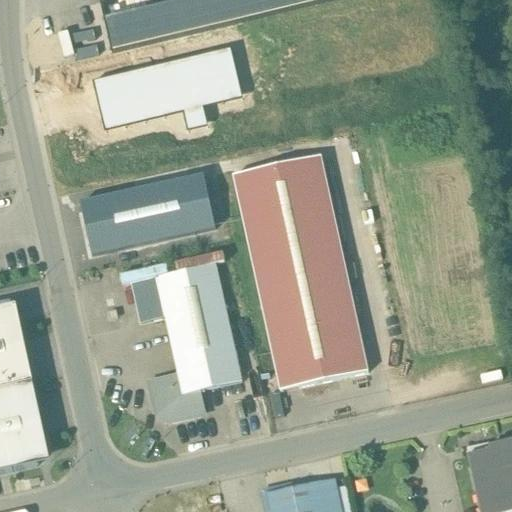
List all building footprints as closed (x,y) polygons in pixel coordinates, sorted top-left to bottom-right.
[(204,0),(106,23),(113,54),(340,0),(204,0)] [(321,159),(233,178),(280,394),(368,375),(321,159)] [(117,197),(129,251),(216,232),(204,177),(117,197)] [(117,197),(82,204),(79,205),(91,259),(129,251),(117,197)] [(427,287),(417,225),(381,231),(391,293),(427,287)] [(225,265),(223,256),(175,267),(177,276),(215,267),(225,265)] [(242,384),(215,267),(177,276),(168,278),(156,280),(165,320),(178,377),(183,398),(200,394),(242,384)] [(118,279),(120,288),(131,286),(156,280),(168,278),(166,269),(118,279)] [(165,320),(156,280),(131,286),(140,326),(165,320)] [(0,392),(33,385),(19,320),(3,311),(0,311),(0,392)] [(154,382),(150,387),(157,418),(163,422),(169,425),(201,418),(205,412),(200,394),(183,398),(178,377),(154,382)] [(33,385),(0,392),(0,475),(37,467),(47,452),(33,385)] [(511,511),(511,443),(500,447),(489,449),(490,453),(468,458),(479,511),(511,511)] [(339,511),(334,483),(269,497),(271,511),(339,511)]
